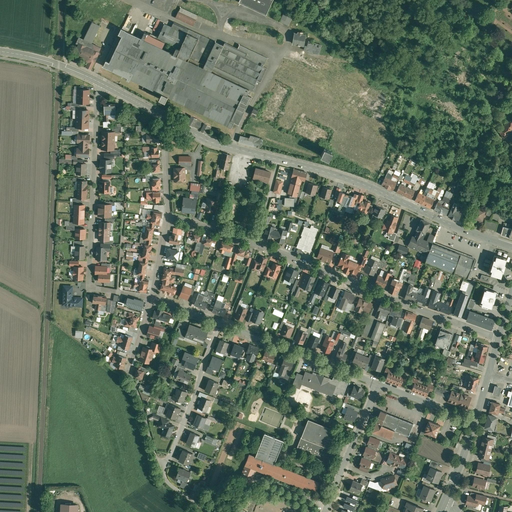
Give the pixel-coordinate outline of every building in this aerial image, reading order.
[(273,0),(239,0),(239,2),(266,15),(273,0)] [(198,15),(181,7),(179,11),(176,18),(193,26),(196,19),(198,15)] [(293,14),(285,10),(280,21),(288,25),(293,14)] [(92,22),(84,40),(79,37),(77,43),(79,44),(77,49),(78,49),(73,59),(78,62),(79,59),(81,60),(82,58),(87,61),(89,62),(89,63),(93,65),(95,61),(97,56),(101,48),(91,43),(100,25),(99,25),(98,25),(98,24),(92,22)] [(209,39),(174,22),(171,27),(165,24),(157,39),(164,42),(173,47),(171,50),(174,51),(173,53),(193,63),(196,58),(199,60),(209,39)] [(223,45),(211,71),(204,68),(193,63),(173,53),(162,48),(147,41),(150,35),(151,35),(145,32),(141,38),(125,30),(121,28),(119,34),(122,35),(120,40),(117,38),(103,66),(108,68),(127,77),(126,79),(129,80),(130,78),(150,88),(148,91),(157,95),(158,92),(162,93),(167,96),(227,125),(231,127),(233,124),(237,126),(251,97),(247,95),(249,89),(255,92),(267,68),(263,66),(245,57),(247,53),(238,48),(225,42),(223,45)] [(299,32),(298,34),(295,33),(293,43),(296,44),(300,45),(300,44),(303,45),(305,33),(299,32)] [(164,42),(157,39),(150,35),(147,41),(162,48),(164,42)] [(322,45),(309,41),(307,46),(305,46),(304,50),(319,55),(322,45)] [(216,42),(204,68),(211,71),(223,45),(216,42)] [(267,58),(240,45),(238,48),(247,53),(245,57),(263,66),(267,58)] [(84,89),(78,89),(77,103),(80,103),(89,104),(90,90),(84,89)] [(167,96),(162,93),(159,99),(165,102),(167,96)] [(115,104),(104,104),(105,115),(105,122),(109,121),(109,118),(109,114),(115,114),(116,114),(115,104)] [(80,110),(77,110),(77,119),(88,119),(89,110),(80,110)] [(197,119),(192,116),(188,123),(193,126),(201,130),(206,133),(208,128),(210,129),(211,127),(205,123),(197,119)] [(88,119),(77,119),(76,127),(79,128),(88,128),(88,119)] [(511,121),(498,130),(504,138),(508,135),(507,133),(511,129),(511,121)] [(112,132),(103,131),(102,140),(114,141),(114,132),(112,132)] [(90,135),(78,134),(78,142),(80,142),(79,145),(88,146),(88,143),(89,143),(90,135)] [(150,134),(147,134),(147,143),(159,142),(159,134),(150,134)] [(250,138),(240,136),(239,142),(253,146),(255,137),(250,135),(250,138)] [(260,138),(255,137),(253,146),(258,147),(258,146),(260,146),(261,146),(262,145),(263,143),(263,142),(263,141),(262,140),(262,139),(260,139),(260,138)] [(114,141),(102,140),(102,149),(111,150),(114,150),(114,149),(114,141)] [(88,146),(79,145),(79,148),(77,148),(77,156),(78,156),(89,157),(89,149),(88,149),(88,146)] [(151,148),(151,151),(151,157),(159,157),(159,150),(157,150),(157,148),(151,148)] [(332,153),(324,149),(321,156),(329,160),(332,153)] [(232,156),(223,153),(220,168),(228,170),(230,163),(228,163),(228,161),(230,162),(232,156)] [(111,160),(101,160),(101,164),(101,163),(100,167),(101,168),(101,172),(111,172),(111,171),(112,170),(112,166),(111,166),(111,160)] [(83,163),(77,163),(77,164),(77,174),(86,174),(86,164),(83,163)] [(181,168),(174,168),(175,180),(181,179),(181,178),(185,178),(185,179),(185,168),(185,164),(181,164),(181,168)] [(271,172),(256,168),(253,178),(268,182),(271,172)] [(307,173),(294,169),(292,177),(287,194),(291,195),(290,198),(285,197),(284,205),(294,206),(295,198),(294,198),(294,195),(297,196),(299,189),(302,180),(305,181),(307,173)] [(391,174),(388,172),(385,177),(381,185),(385,187),(387,188),(393,176),(393,175),(391,174)] [(393,176),(387,188),(390,189),(393,191),(397,183),(395,182),(397,178),(393,176)] [(283,182),(277,180),(274,192),(280,193),(283,182)] [(83,181),(78,181),(78,189),(87,190),(87,186),(86,186),(87,181),(83,181)] [(110,182),(100,181),(100,192),(108,192),(108,189),(110,187),(110,182)] [(200,184),(191,183),(190,190),(199,191),(200,184)] [(317,185),(309,183),(306,192),(315,195),(317,185)] [(406,187),(400,184),(397,192),(404,196),(408,188),(406,187)] [(332,189),(323,187),(321,196),(329,199),(332,189)] [(409,188),(408,188),(404,196),(411,199),(415,191),(409,188)] [(87,190),(78,189),(78,198),(82,198),(86,199),(86,194),(87,194),(87,190)] [(423,195),(419,193),(415,201),(422,204),(428,192),(425,191),(423,195)] [(345,193),(340,192),(336,202),(342,204),(341,206),(340,206),(338,211),(339,211),(341,212),(347,195),(345,194),(345,193)] [(428,192),(422,204),(430,208),(434,200),(427,197),(430,194),(428,193),(428,192)] [(453,198),(450,206),(452,208),(454,203),(454,202),(455,203),(457,196),(458,195),(454,194),(453,197),(453,198)] [(350,195),(347,195),(341,212),(343,213),(344,213),(346,208),(344,207),(345,205),(350,207),(351,205),(354,197),(350,195)] [(457,196),(455,203),(467,209),(471,201),(457,196)] [(194,199),(184,198),(183,210),(184,212),(194,213),(196,203),(193,202),(194,199)] [(217,202),(208,199),(206,203),(204,202),(203,202),(201,207),(202,207),(205,208),(204,209),(214,213),(217,205),(216,205),(217,202)] [(365,201),(361,200),(360,203),(358,209),(356,216),(358,217),(360,213),(361,213),(365,215),(366,212),(370,202),(366,201),(365,201)] [(442,202),(439,201),(438,203),(438,202),(434,210),(437,211),(442,214),(446,215),(450,206),(447,204),(448,203),(442,200),(442,202)] [(79,205),(75,205),(74,214),(84,214),(85,205),(79,205)] [(386,210),(377,206),(376,208),(375,208),(374,211),(375,211),(373,214),(381,217),(381,218),(383,213),(385,213),(386,213),(386,212),(387,211),(386,211),(386,210)] [(488,209),(486,215),(491,217),(494,209),(488,207),(488,209)] [(485,211),(475,208),(473,217),(482,220),(484,214),(486,215),(488,209),(485,209),(485,211)] [(454,210),(451,209),(448,217),(454,219),(458,221),(462,213),(454,210)] [(84,214),(74,214),(74,222),(74,223),(79,223),(84,223),(84,214)] [(392,215),(390,221),(388,220),(387,223),(386,223),(385,225),(384,224),(384,225),(383,225),(382,227),(383,229),(383,230),(387,231),(386,233),(387,235),(389,236),(392,236),(393,232),(394,229),(394,228),(398,218),(392,215)] [(160,218),(147,216),(147,219),(149,219),(148,223),(151,223),(154,223),(154,224),(159,224),(160,218)] [(424,220),(422,219),(421,220),(420,222),(417,230),(418,230),(425,233),(426,230),(427,230),(428,227),(430,223),(424,221),(424,220)] [(498,223),(485,220),(484,226),(496,229),(498,223)] [(105,222),(100,222),(99,231),(109,231),(110,223),(110,222),(105,222)] [(148,223),(147,223),(145,233),(153,234),(154,224),(154,223),(151,223),(148,223)] [(275,227),(267,225),(264,237),(268,238),(269,238),(270,238),(270,239),(272,239),(274,239),(277,228),(275,228),(275,227)] [(511,228),(508,228),(503,226),(501,234),(511,237),(511,228)] [(304,227),(297,247),(310,252),(315,239),(314,238),(317,231),(304,227)] [(178,240),(180,240),(182,230),(175,228),(174,234),(179,235),(178,240)] [(279,229),(277,228),(274,239),(276,240),(278,241),(277,241),(278,241),(279,241),(284,243),(287,231),(279,229)] [(85,229),(76,229),(76,238),(85,238),(85,229)] [(425,233),(418,230),(414,237),(413,236),(408,246),(419,251),(421,252),(423,252),(424,250),(423,249),(429,252),(432,243),(435,236),(430,234),(427,241),(422,239),(425,233)] [(109,231),(99,231),(99,240),(104,240),(109,240),(109,231)] [(201,235),(190,232),(189,235),(193,236),(192,240),(199,242),(201,235)] [(397,233),(393,232),(392,236),(389,236),(388,239),(394,241),(397,233)] [(153,234),(145,233),(143,243),(151,245),(151,244),(153,234)] [(174,234),(173,234),(172,236),(170,236),(169,243),(180,245),(180,240),(178,240),(179,235),(174,234)] [(217,240),(206,237),(204,244),(210,246),(212,242),(216,243),(217,240)] [(233,245),(222,242),(220,249),(219,251),(224,253),(224,250),(231,252),(233,245)] [(143,243),(142,243),(141,246),(144,246),(143,250),(151,252),(152,248),(151,248),(152,245),(151,244),(151,245),(143,243)] [(461,254),(432,243),(425,263),(453,273),(461,254)] [(400,245),(397,252),(406,255),(408,248),(400,245)] [(82,246),(76,246),(76,250),(75,251),(75,253),(75,254),(75,258),(84,258),(85,246),(82,246)] [(101,247),(97,247),(96,259),(106,259),(106,258),(107,258),(107,255),(106,254),(106,248),(106,247),(101,247)] [(250,250),(239,247),(237,253),(237,254),(238,254),(247,257),(248,257),(250,250)] [(333,252),(321,248),(318,258),(322,259),(322,260),(325,261),(326,260),(330,262),(333,252)] [(179,251),(168,249),(166,257),(177,259),(179,251)] [(151,252),(143,250),(142,254),(139,254),(139,257),(144,258),(145,258),(148,258),(149,259),(150,255),(151,252)] [(348,255),(345,253),(343,254),(342,257),(341,257),(342,258),(338,266),(345,269),(343,271),(348,273),(350,271),(356,274),(360,265),(358,264),(358,263),(348,259),(349,257),(348,255)] [(471,258),(461,254),(453,273),(467,279),(473,263),(471,258)] [(367,258),(361,255),(358,263),(358,264),(360,265),(364,266),(367,258)] [(497,255),(495,260),(494,260),(491,269),(493,270),(491,275),(501,278),(503,270),(504,266),(505,266),(507,258),(497,255)] [(259,261),(256,267),(257,268),(262,270),(263,266),(264,266),(265,266),(266,263),(266,262),(267,259),(261,256),(259,261)] [(144,262),(140,261),(139,267),(146,269),(148,258),(145,258),(144,258),(144,262)] [(422,261),(416,259),(414,266),(420,268),(422,261)] [(374,262),(370,260),(365,271),(373,275),(377,266),(379,262),(375,260),(374,262)] [(281,266),(274,263),(272,268),(269,274),(270,274),(275,277),(277,273),(278,273),(279,273),(280,270),(279,269),(281,266)] [(102,266),(96,266),(96,273),(110,274),(107,274),(107,267),(102,266)] [(83,267),(75,267),(74,270),(74,275),(74,279),(83,279),(83,275),(84,275),(84,271),(83,271),(83,267)] [(146,269),(139,267),(137,278),(141,278),(141,279),(144,279),(146,269)] [(169,269),(167,269),(167,268),(164,268),(164,270),(163,275),(167,276),(167,274),(171,275),(171,273),(175,274),(175,273),(183,275),(184,270),(176,268),(176,269),(169,268),(169,269)] [(298,271),(289,268),(288,271),(287,271),(286,274),(286,275),(285,278),(292,281),(294,282),(295,279),(298,271)] [(441,275),(439,274),(437,279),(442,281),(446,271),(443,270),(441,275)] [(110,274),(96,273),(96,274),(99,274),(99,281),(110,282),(110,274)] [(171,275),(167,274),(167,276),(163,275),(163,277),(162,277),(162,279),(164,280),(163,282),(168,284),(169,282),(174,283),(174,277),(170,277),(171,275)] [(315,278),(306,274),(301,287),(310,290),(312,286),(314,282),(313,282),(315,278)] [(417,277),(410,274),(408,282),(414,284),(417,277)] [(490,277),(482,274),(480,280),(489,282),(490,277)] [(384,277),(378,275),(375,283),(385,287),(388,279),(387,279),(384,277)] [(294,282),(292,281),(289,288),(295,291),(297,286),(299,280),(295,279),(294,282)] [(402,283),(393,279),(389,292),(396,295),(398,295),(402,283)] [(328,283),(321,280),(316,292),(323,295),(328,283)] [(469,283),(463,281),(460,289),(466,292),(469,283)] [(168,284),(163,282),(161,289),(164,290),(163,292),(166,293),(166,291),(168,292),(168,294),(171,295),(171,293),(174,294),(177,288),(168,284)] [(148,286),(135,284),(134,287),(137,287),(137,286),(139,286),(138,291),(147,292),(148,286)] [(410,285),(405,298),(415,302),(417,294),(418,292),(412,290),(414,286),(410,285)] [(78,298),(73,298),(71,296),(72,291),(67,290),(67,286),(64,286),(63,302),(69,303),(68,305),(69,305),(70,306),(72,306),(73,305),(82,306),(82,303),(78,303),(78,298)] [(191,289),(184,286),(180,296),(187,299),(190,293),(191,289)] [(340,289),(333,286),(333,288),(330,294),(329,296),(336,299),(340,289)] [(497,292),(487,289),(486,292),(485,292),(482,301),(483,301),(482,307),(488,308),(488,307),(492,309),(494,302),(493,302),(495,297),(497,292)] [(345,291),(343,296),(338,308),(342,309),(344,304),(346,304),(347,302),(351,303),(355,295),(345,291)] [(440,294),(434,291),(428,307),(439,310),(441,303),(437,301),(440,294)] [(467,295),(461,293),(454,314),(460,315),(467,295)] [(199,299),(197,298),(194,305),(200,307),(204,295),(201,294),(199,299)] [(424,296),(417,294),(415,302),(425,305),(427,297),(424,296)] [(204,295),(200,307),(205,309),(208,302),(206,301),(206,300),(208,301),(209,297),(208,297),(204,295)] [(107,297),(100,296),(98,310),(106,311),(107,305),(106,304),(107,297)] [(127,297),(125,304),(129,305),(128,306),(141,310),(144,301),(134,298),(134,299),(127,297)] [(447,302),(446,304),(441,303),(439,310),(449,314),(454,300),(450,298),(449,303),(447,302)] [(476,300),(471,298),(467,307),(471,308),(473,309),(476,300)] [(372,304),(360,299),(358,303),(356,310),(361,312),(362,309),(369,312),(372,304)] [(116,301),(109,300),(107,312),(114,313),(116,301)] [(217,306),(215,305),(212,312),(218,314),(222,302),(219,301),(217,306)] [(222,302),(218,314),(223,316),(226,309),(224,308),(226,304),(222,302)] [(392,306),(381,302),(378,311),(382,312),(381,314),(387,316),(388,314),(389,315),(392,306)] [(241,307),(241,306),(238,313),(236,318),(237,318),(239,319),(243,320),(244,317),(245,316),(246,313),(244,312),(246,309),(241,307)] [(402,310),(392,306),(389,315),(390,314),(392,315),(393,318),(392,323),(397,325),(400,317),(402,310)] [(164,310),(158,308),(157,310),(155,310),(153,317),(169,322),(171,315),(163,313),(164,310)] [(260,311),(255,309),(254,313),(251,320),(260,323),(264,314),(259,312),(260,311)] [(416,315),(406,311),(404,318),(404,319),(409,321),(413,322),(416,315)] [(486,317),(469,311),(466,320),(483,326),(486,317)] [(135,314),(128,312),(127,317),(131,318),(130,320),(134,321),(135,319),(138,320),(138,318),(139,318),(139,316),(137,316),(134,315),(135,314)] [(433,321),(423,317),(420,326),(420,327),(423,329),(423,331),(425,332),(427,332),(429,329),(430,329),(433,321)] [(494,320),(486,317),(483,326),(491,329),(494,320)] [(380,321),(373,339),(378,341),(385,323),(380,321)] [(413,322),(409,321),(405,331),(410,333),(413,322)] [(208,331),(190,324),(187,331),(185,337),(203,344),(208,331)] [(285,324),(283,330),(281,333),(290,337),(293,328),(285,324)] [(154,328),(150,326),(147,335),(157,338),(160,330),(160,329),(154,328)] [(420,327),(419,327),(416,337),(417,338),(417,340),(419,341),(420,338),(422,339),(425,332),(423,331),(423,329),(420,327)] [(187,331),(180,328),(180,329),(177,335),(184,338),(185,337),(187,331)] [(299,330),(295,340),(303,343),(307,333),(299,330)] [(453,335),(440,330),(435,345),(444,349),(447,350),(453,335)] [(125,334),(124,338),(122,338),(122,337),(118,336),(117,339),(131,343),(133,337),(125,334)] [(319,338),(312,335),(308,345),(315,348),(318,342),(319,338)] [(131,343),(117,339),(117,342),(120,343),(121,342),(122,343),(121,347),(129,349),(131,343)] [(332,341),(326,339),(321,349),(329,353),(334,342),(332,341)] [(225,341),(221,340),(216,350),(217,350),(224,352),(223,353),(224,353),(225,350),(228,343),(227,342),(226,343),(224,342),(225,341)] [(342,341),(335,359),(344,363),(347,355),(343,353),(347,343),(344,342),(345,342),(344,341),(344,342),(342,341)] [(161,344),(153,342),(151,347),(152,348),(152,349),(156,350),(159,351),(161,344)] [(481,344),(476,342),(474,351),(485,354),(488,347),(483,345),(484,344),(481,343),(481,344)] [(239,346),(235,344),(231,353),(231,354),(231,353),(239,356),(239,357),(240,355),(243,348),(243,347),(239,346)] [(259,348),(250,344),(247,352),(250,353),(249,355),(251,355),(249,360),(253,362),(255,356),(256,357),(259,348)] [(151,347),(147,346),(147,347),(144,346),(140,360),(143,361),(143,362),(146,362),(151,363),(154,353),(155,353),(156,350),(152,349),(152,348),(151,347)] [(275,355),(265,350),(262,358),(271,362),(275,355)] [(485,354),(474,351),(471,360),(476,362),(479,363),(479,361),(483,362),(485,354)] [(198,358),(185,352),(183,358),(186,359),(184,365),(186,366),(193,369),(195,364),(197,358),(198,358)] [(357,353),(357,352),(354,358),(353,362),(359,364),(363,355),(357,353)] [(126,358),(119,355),(118,358),(116,363),(115,366),(123,368),(126,358)] [(369,357),(363,355),(359,364),(366,367),(367,363),(369,357)] [(378,356),(376,360),(375,360),(372,367),(379,370),(382,363),(383,363),(385,358),(381,357),(381,358),(378,356)] [(222,360),(213,357),(210,365),(210,366),(213,367),(218,369),(222,360)] [(294,362),(284,358),(281,366),(279,373),(281,374),(283,375),(286,368),(287,368),(290,370),(294,362)] [(147,367),(138,365),(134,376),(138,377),(138,378),(141,378),(142,378),(144,371),(146,372),(146,370),(147,370),(146,369),(147,367)] [(286,368),(283,375),(281,374),(280,379),(287,381),(290,373),(286,371),(287,368),(286,368)] [(184,372),(179,370),(178,373),(176,377),(183,380),(182,381),(187,383),(187,384),(189,379),(190,379),(192,375),(184,372)] [(391,372),(389,371),(388,374),(385,380),(400,386),(403,380),(404,377),(401,376),(391,372)] [(317,376),(305,372),(304,376),(297,373),(293,385),(300,388),(301,383),(310,387),(332,396),(333,394),(336,386),(335,386),(329,384),(330,381),(330,380),(326,378),(326,377),(318,374),(317,376)] [(479,378),(470,376),(469,382),(477,385),(479,378)] [(235,377),(233,382),(245,388),(247,383),(235,377)] [(332,381),(330,380),(330,381),(329,384),(335,386),(336,386),(333,394),(336,395),(337,393),(344,395),(348,383),(333,377),(332,381)] [(219,383),(210,379),(205,390),(214,394),(219,383)] [(417,382),(415,381),(414,384),(412,390),(426,396),(429,390),(430,387),(427,386),(417,382)] [(477,385),(469,382),(467,389),(475,391),(477,385)] [(501,387),(495,385),(493,394),(499,396),(501,387)] [(358,386),(357,388),(354,386),(353,389),(351,395),(352,395),(355,397),(356,398),(359,399),(361,398),(364,390),(361,389),(361,388),(358,386)] [(450,391),(437,386),(434,393),(447,398),(450,391)] [(188,392),(179,389),(177,395),(175,394),(173,399),(183,403),(185,398),(187,393),(188,392)] [(461,395),(452,391),(451,394),(450,394),(449,397),(449,398),(448,401),(453,403),(454,402),(458,404),(457,405),(458,405),(458,403),(462,405),(462,406),(467,408),(468,404),(469,405),(471,401),(470,401),(471,397),(468,396),(461,394),(461,395)] [(206,398),(203,397),(198,408),(207,411),(206,410),(207,407),(208,408),(211,401),(211,400),(206,398)] [(500,404),(492,402),(491,405),(490,408),(491,408),(490,411),(498,413),(498,411),(504,413),(506,409),(500,407),(500,404)] [(181,408),(169,404),(167,408),(163,407),(161,413),(167,415),(177,419),(181,408)] [(353,410),(348,408),(344,416),(347,417),(346,419),(350,420),(351,419),(354,420),(358,412),(353,410)] [(380,410),(372,431),(391,439),(394,430),(408,436),(413,424),(386,413),(380,410)] [(206,418),(198,414),(194,424),(208,430),(210,425),(204,423),(206,418)] [(497,417),(488,415),(485,427),(493,430),(495,430),(497,426),(494,425),(497,417)] [(318,424),(314,422),(313,422),(310,421),(310,420),(309,420),(309,421),(308,425),(307,425),(307,426),(305,431),(303,436),(303,435),(303,436),(330,446),(332,441),(334,436),(335,435),(334,435),(336,431),(336,430),(336,431),(332,429),(331,429),(328,428),(328,427),(327,427),(327,428),(323,426),(322,425),(322,426),(318,424)] [(174,426),(168,423),(168,424),(163,421),(163,422),(161,426),(165,428),(162,435),(170,438),(174,426)] [(440,425),(429,421),(427,426),(426,426),(427,426),(426,429),(425,429),(424,432),(436,437),(440,425)] [(200,435),(191,432),(186,443),(195,447),(200,435)] [(319,482),(274,464),(284,440),(265,433),(255,456),(254,456),(249,454),(245,464),(246,464),(239,481),(250,485),(256,468),(315,492),(319,482)] [(214,438),(207,435),(204,440),(212,443),(214,438)] [(330,446),(303,436),(297,449),(320,458),(319,460),(320,461),(326,463),(328,459),(333,447),(330,446)] [(379,439),(370,436),(367,443),(368,444),(375,446),(376,447),(379,439)] [(487,438),(483,437),(481,447),(491,449),(493,440),(492,440),(492,439),(487,438)] [(367,447),(366,447),(363,454),(364,455),(371,457),(372,458),(375,450),(374,450),(367,447)] [(491,449),(481,447),(479,456),(482,457),(487,459),(487,458),(489,459),(491,449)] [(193,453),(184,449),(180,461),(189,464),(188,464),(190,460),(191,460),(193,453)] [(207,455),(199,452),(197,458),(205,461),(207,455)] [(390,453),(388,457),(387,461),(395,464),(398,456),(390,453)] [(407,459),(398,456),(395,464),(403,468),(407,459)] [(363,458),(362,458),(359,465),(360,465),(367,468),(368,468),(371,461),(370,461),(363,458)] [(438,462),(432,460),(429,467),(431,467),(436,469),(438,462)] [(490,466),(478,463),(476,472),(488,475),(490,466)] [(436,469),(431,467),(427,478),(428,479),(431,480),(438,483),(442,471),(436,469)] [(191,472),(180,468),(176,477),(179,478),(178,481),(181,483),(180,486),(186,488),(188,483),(184,482),(185,480),(187,481),(187,480),(188,476),(189,477),(191,472)] [(394,475),(381,479),(381,481),(384,488),(387,487),(388,487),(397,484),(394,475)] [(486,480),(475,478),(473,486),(476,487),(477,488),(479,488),(480,488),(484,489),(486,480)] [(362,485),(353,481),(349,489),(353,491),(354,490),(359,492),(362,485)] [(381,481),(375,483),(370,481),(368,486),(381,491),(382,488),(384,488),(381,481)] [(204,488),(195,484),(193,490),(202,493),(204,488)] [(429,487),(425,485),(424,486),(420,497),(431,501),(435,489),(429,487)] [(470,496),(468,496),(466,503),(468,504),(474,505),(476,506),(477,502),(485,504),(487,496),(477,494),(476,498),(470,496)] [(347,496),(345,500),(350,502),(356,504),(357,500),(352,498),(347,496)] [(344,502),(343,506),(348,508),(353,510),(355,506),(349,504),(344,502)] [(421,511),(423,509),(412,505),(413,504),(407,502),(405,506),(407,507),(405,511),(421,511)]
